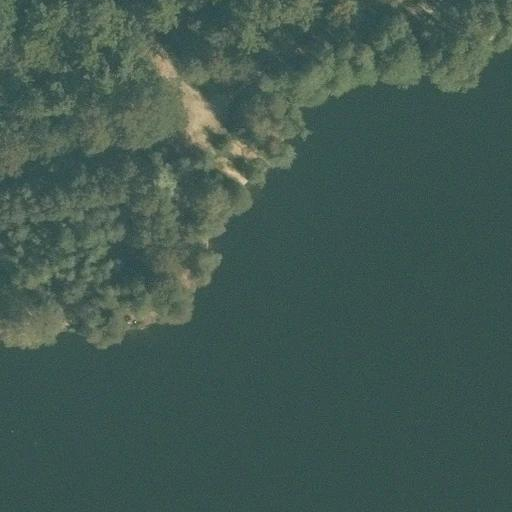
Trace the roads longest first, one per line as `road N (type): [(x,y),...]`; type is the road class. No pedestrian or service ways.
road 1 (track): [(202,130),(225,99),(276,60),(452,0)]
road 2 (track): [(0,192),(202,130)]
road 3 (track): [(136,0),(202,130)]
